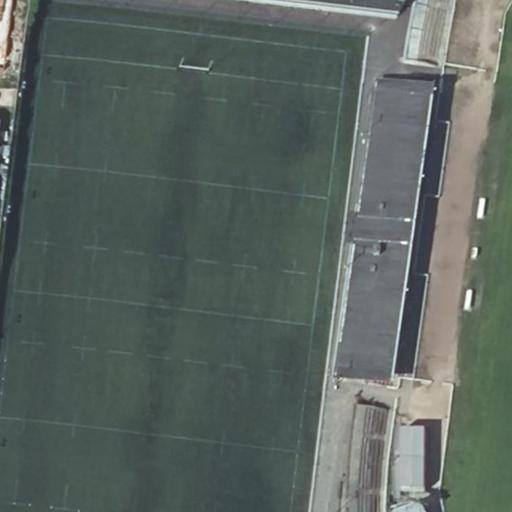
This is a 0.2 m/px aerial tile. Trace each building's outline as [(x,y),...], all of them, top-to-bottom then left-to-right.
[(247,0),(393,18),(395,0),(247,0)] [(413,0),(412,6),(409,20),(406,37),(402,63),(441,69),(443,55),(445,42),(447,32),(448,20),(451,9),(452,0),(413,0)] [(439,93),(377,84),(335,380),(397,388),(439,93)] [(394,409),(354,404),(352,416),(350,429),(347,474),(346,503),(346,511),(384,511),(385,511),(385,481),(387,461),(389,438),(390,427),(394,409)] [(403,495),(430,497),(433,435),(406,434),(403,495)]
